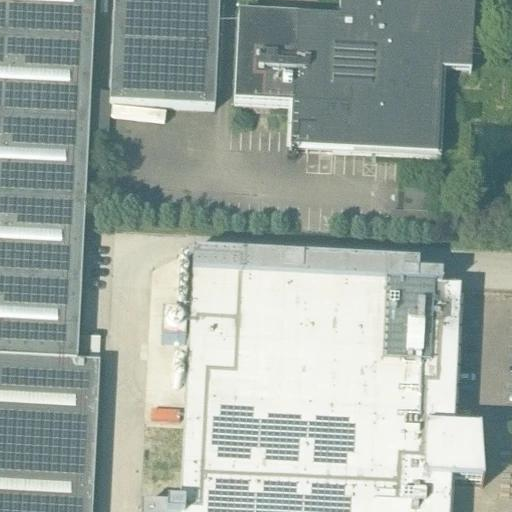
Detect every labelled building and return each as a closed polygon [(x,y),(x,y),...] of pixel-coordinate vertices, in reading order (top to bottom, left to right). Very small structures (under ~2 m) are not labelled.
[(0,0),(0,42),(91,47),(93,0),(0,0)] [(218,0),(113,0),(109,95),(102,95),(100,128),(99,141),(107,141),(108,107),(214,113),(218,0)] [(243,0),(239,94),(473,106),(478,0),(243,0)] [(102,95),(89,94),(91,47),(0,42),(0,122),(100,128),(102,95)] [(86,140),(99,141),(100,128),(0,122),(0,202),(83,207),(86,140)] [(111,156),(108,212),(470,231),(473,175),(111,156)] [(0,282),(79,287),(83,207),(0,202),(0,282)] [(445,511),(447,491),(450,424),(457,296),(416,294),(417,275),(191,263),(182,430),(143,428),(138,511),(445,511)] [(0,511),(91,511),(98,368),(75,367),(75,366),(79,287),(0,282),(0,511)]
